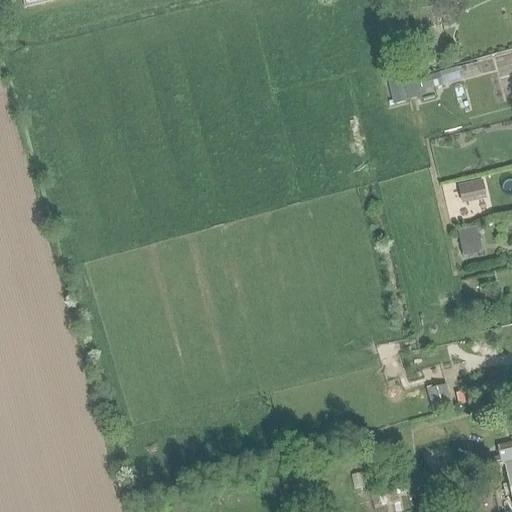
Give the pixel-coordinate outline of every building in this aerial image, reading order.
[(412,59),(416,75),(432,71),(428,55),(412,59)] [(407,64),(385,69),(394,105),(423,98),(421,91),(442,86),(439,73),(410,79),(407,64)] [(456,181),(458,202),(484,200),(483,180),(456,181)] [(477,228),(457,232),(463,257),(483,253),(477,228)] [(426,391),(433,414),(452,409),(445,386),(426,391)] [(435,502),(433,492),(422,494),(425,505),(435,502)]
